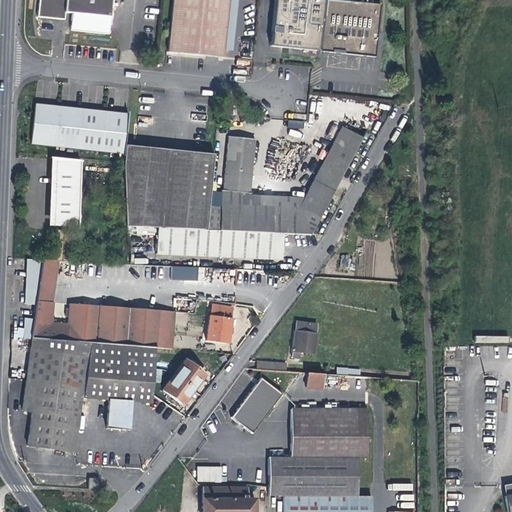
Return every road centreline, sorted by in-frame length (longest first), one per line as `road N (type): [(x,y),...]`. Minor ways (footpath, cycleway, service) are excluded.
road 1 (residential): [(404,111),(326,246),(117,511)]
road 2 (residential): [(283,90),(5,62)]
road 3 (unclassified): [(0,230),(5,62)]
